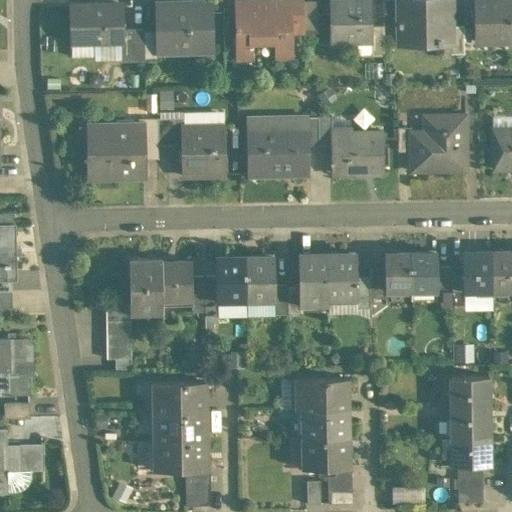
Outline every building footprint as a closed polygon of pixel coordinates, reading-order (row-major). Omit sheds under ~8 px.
[(291,0),(235,1),(236,42),(252,41),(275,41),(276,56),(292,56),(292,31),(291,0)] [(292,31),(317,31),(316,0),(309,0),(291,0),(292,31)] [(370,0),(329,0),(330,42),(371,41),(372,41),(371,26),(370,0)] [(450,0),(397,0),(399,43),(419,43),(419,40),(449,39),(451,39),(451,25),(450,0)] [(511,0),(474,0),(475,41),(511,40),(511,0)] [(211,2),(156,3),(157,29),(157,45),(159,45),(189,44),(189,50),(212,50),(211,2)] [(122,4),(70,4),(71,42),(94,41),(121,41),(123,41),(122,30),(122,4)] [(463,25),(451,25),(451,39),(449,39),(449,53),(464,53),(463,25)] [(384,55),(383,26),(371,26),(372,41),(371,41),(372,55),(384,55)] [(144,29),(122,30),(123,41),(121,41),(122,59),(144,59),(144,29)] [(157,45),(157,29),(144,29),(144,59),(159,59),(159,45),(157,45)] [(94,41),(71,42),(71,56),(94,55),(94,41)] [(94,55),(94,60),(122,59),(121,41),(94,41),(94,55)] [(236,42),(236,59),(253,59),(252,41),(236,42)] [(158,105),(171,105),(172,90),(158,89),(158,105)] [(435,114),(436,130),(411,130),(409,130),(410,150),(410,170),(466,169),(465,113),(435,114)] [(304,116),(249,118),(250,130),(288,129),(288,127),(304,127),(304,116)] [(317,116),(304,116),(304,127),(305,126),(306,145),(318,144),(317,116)] [(331,116),(317,116),(318,144),(332,144),(331,129),(332,128),(331,116)] [(157,117),(138,117),(138,124),(141,124),(142,158),(158,158),(158,144),(157,117)] [(182,125),(182,117),(157,117),(158,144),(182,144),(181,125),(182,125)] [(138,124),(99,125),(99,144),(93,144),(94,177),(142,176),(142,158),(141,124),(138,124)] [(182,125),(181,125),(182,144),(182,175),(224,174),(224,124),(182,125)] [(288,129),(250,130),(250,173),(306,172),(306,145),(305,126),(304,127),(288,127),(288,129)] [(411,126),(397,127),(398,151),(410,150),(409,130),(411,130),(411,126)] [(511,127),(492,128),(493,169),(511,168),(511,127)] [(382,131),(351,132),(351,128),(332,128),(331,129),(332,144),(332,172),(383,171),(382,131)] [(15,278),(14,224),(0,224),(0,278),(11,278),(15,278)] [(511,289),(511,249),(491,250),(492,290),(511,289)] [(491,250),(463,251),(463,265),(463,289),(463,290),(492,290),(491,250)] [(411,288),(411,252),(384,252),(385,267),(385,289),(386,289),(387,289),(411,288)] [(437,252),(411,252),(411,288),(437,288),(437,266),(437,252)] [(356,253),(327,254),(327,302),(356,301),(356,295),(357,295),(357,276),(356,253)] [(327,254),(298,255),(299,284),(299,304),(300,304),(327,304),(327,302),(327,254)] [(247,300),(246,255),(216,256),(216,287),(217,300),(247,300)] [(274,255),(246,255),(247,300),(275,299),(275,285),(274,255)] [(162,257),(129,258),(130,303),(130,313),(163,312),(163,298),(162,261),(162,257)] [(192,260),(162,261),(163,298),(192,298),(192,297),(192,287),(192,260)] [(463,265),(451,265),(451,266),(452,288),(452,290),(463,289),(463,265)] [(452,288),(451,266),(437,266),(437,288),(452,288)] [(385,267),(369,268),(369,276),(369,297),(387,297),(387,289),(386,289),(385,289),(385,267)] [(369,276),(357,276),(357,295),(356,295),(356,301),(356,307),(370,307),(369,297),(369,276)] [(11,278),(0,278),(0,290),(11,290),(11,278)] [(275,285),(275,299),(276,313),(287,313),(287,284),(275,285)] [(299,284),(287,284),(287,313),(300,313),(300,304),(299,304),(299,284)] [(192,297),(192,298),(192,312),(205,311),(204,287),(192,287),(192,297)] [(204,287),(205,311),(205,314),(217,314),(217,300),(216,287),(204,287)] [(11,290),(0,290),(0,306),(12,306),(11,290)] [(130,313),(130,303),(106,304),(106,320),(130,319),(130,313)] [(130,319),(106,320),(106,333),(130,333),(130,319)] [(15,333),(8,333),(8,338),(0,338),(0,368),(4,368),(4,392),(29,392),(28,373),(32,373),(31,338),(15,338),(15,333)] [(130,333),(106,333),(106,345),(130,345),(130,333)] [(130,345),(106,345),(107,357),(115,357),(131,357),(130,345)] [(131,367),(131,357),(115,357),(115,368),(131,367)] [(488,375),(450,376),(450,377),(451,377),(451,406),(488,405),(488,377),(489,377),(488,375)] [(346,377),(296,378),(283,378),(283,408),(303,408),(347,407),(346,377)] [(204,379),(154,380),(155,410),(204,409),(204,379)] [(29,402),(5,402),(5,416),(29,416),(29,402)] [(489,433),(488,405),(451,406),(451,434),(451,435),(489,434),(489,433)] [(347,407),(303,408),(303,437),(347,436),(347,407)] [(204,409),(155,410),(155,439),(205,438),(204,409)] [(5,428),(0,427),(0,490),(7,490),(10,490),(19,489),(24,486),(27,483),(29,479),(30,474),(30,468),(19,468),(19,444),(6,444),(5,428)] [(489,434),(451,435),(452,463),(451,463),(451,465),(458,465),(482,464),(490,464),(490,463),(489,463),(489,435),(489,434)] [(347,436),(303,437),(304,467),(328,466),(348,466),(348,465),(347,436)] [(205,438),(155,439),(156,469),(186,469),(206,468),(206,467),(205,438)] [(42,443),(19,444),(19,468),(30,468),(42,467),(42,443)] [(482,476),(482,464),(458,465),(458,476),(482,476)] [(348,466),(328,466),(328,478),(352,478),(351,465),(348,465),(348,466)] [(206,467),(206,468),(186,469),(186,480),(210,480),(210,467),(206,467)] [(482,488),(482,476),(458,476),(458,488),(482,488)] [(352,478),(328,478),(328,490),(352,490),(352,478)] [(320,503),(320,479),(306,480),(307,503),(320,503)] [(210,492),(210,480),(186,480),(186,492),(210,492)] [(424,483),(392,484),(393,500),(425,498),(424,483)] [(483,500),(482,488),(458,488),(458,501),(483,500)] [(352,502),(352,490),(328,490),(328,502),(352,502)] [(210,492),(186,492),(186,505),(210,504),(210,492)]
